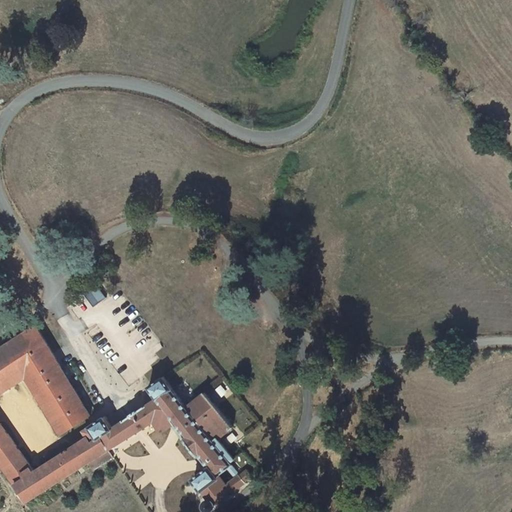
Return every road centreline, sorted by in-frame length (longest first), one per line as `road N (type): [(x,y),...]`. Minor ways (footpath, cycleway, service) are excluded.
road 1 (unclassified): [(349,0),(325,101),(290,137),(244,138),(170,99),(108,84),(46,89),(24,100),(0,131)]
road 2 (track): [(359,381),(349,511)]
road 3 (unclassified): [(0,197),(58,306)]
